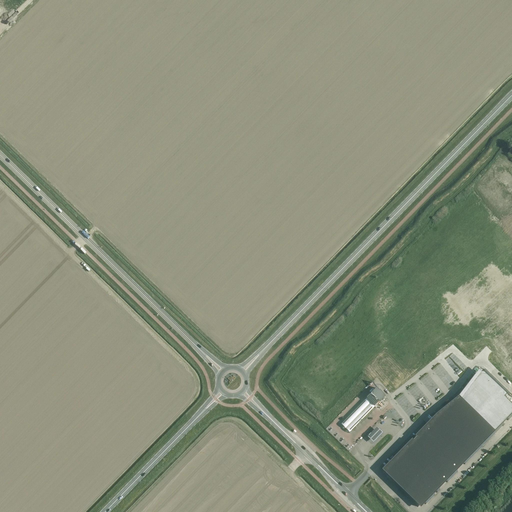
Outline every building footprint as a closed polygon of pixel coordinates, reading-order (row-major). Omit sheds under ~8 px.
[(481,376),(462,400),(495,433),(504,424),(502,422),(507,418),(508,419),(511,415),(511,406),(511,405),(511,396),(486,371),(481,376)] [(366,399),(375,407),(379,403),(384,398),(379,392),(376,388),(375,388),(376,389),(366,399)] [(354,412),(341,425),(349,433),(375,407),(366,399),(354,412)] [(416,442),(452,477),(457,472),(454,469),(461,461),(465,464),(495,433),(461,400),(439,419),(416,442)] [(370,441),(373,444),(383,434),(380,431),(377,428),(367,438),(370,441)] [(452,477),(416,442),(387,472),(406,491),(404,493),(418,507),(423,502),(426,504),(435,495),(432,493),(444,480),(447,483),(452,477)]
